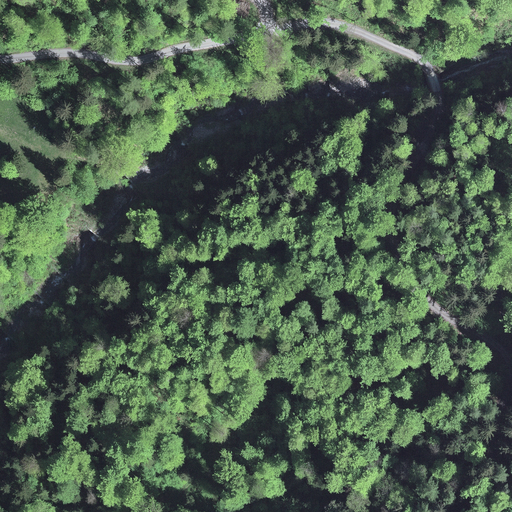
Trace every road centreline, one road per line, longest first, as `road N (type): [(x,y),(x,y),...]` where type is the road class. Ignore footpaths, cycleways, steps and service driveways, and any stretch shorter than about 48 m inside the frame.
road 1 (track): [(486,511),(510,359),(421,292),(396,265),(384,231),(400,181),(431,140),(440,102),(427,65),(344,26),(319,21),(273,30)]
road 2 (track): [(273,30),(129,61),(72,52),(0,59)]
